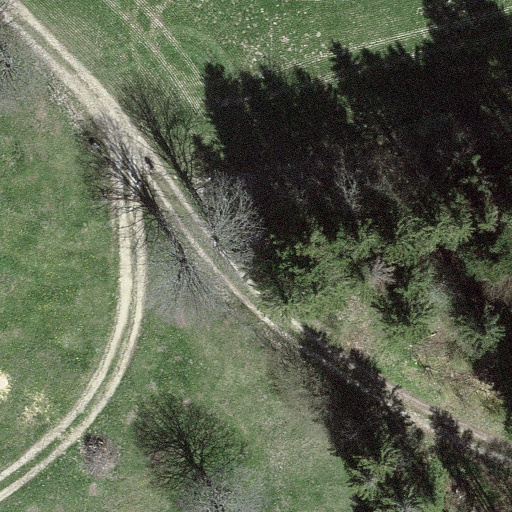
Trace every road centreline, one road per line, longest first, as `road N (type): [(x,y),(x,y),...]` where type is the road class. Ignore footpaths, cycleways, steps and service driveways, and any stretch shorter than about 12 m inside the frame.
road 1 (track): [(5,0),(129,131),(296,343),(511,446)]
road 2 (track): [(129,131),(131,277),(94,404),(0,496)]
